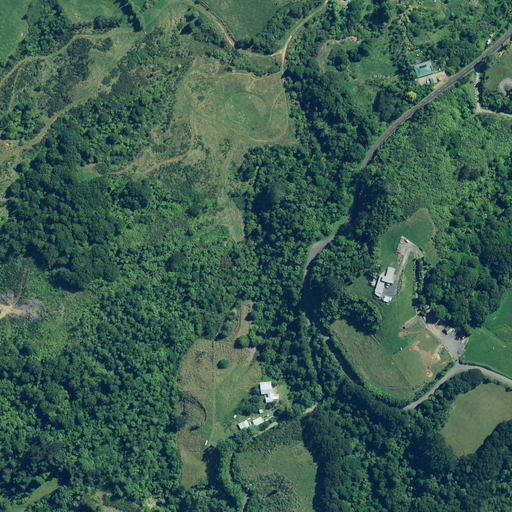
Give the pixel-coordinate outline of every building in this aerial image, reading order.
[(434,73),(431,61),(414,66),(417,78),(434,73)] [(376,292),(375,294),(380,297),(381,294),(382,294),(386,282),(393,284),(394,280),(395,280),(397,275),(394,275),(396,269),(389,267),(386,277),(381,275),(375,292),(376,292)] [(272,388),(272,382),(260,383),(262,395),(268,394),(268,398),(266,398),(266,403),(274,402),(273,396),(276,396),(275,388),(272,388)] [(263,423),(261,417),(252,421),(254,425),(252,426),(253,427),(263,423)] [(250,428),(247,420),(238,424),(241,430),(244,429),(245,430),(250,428)]
